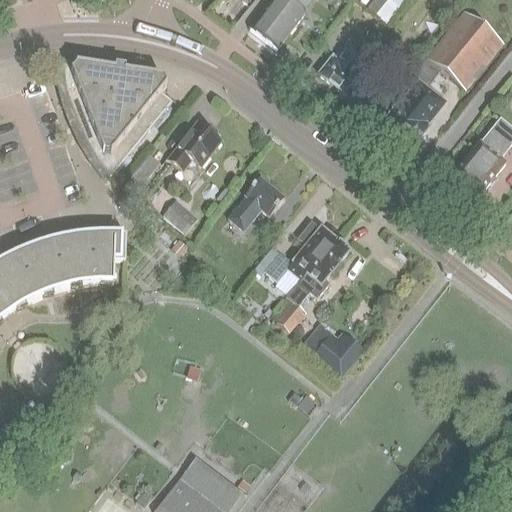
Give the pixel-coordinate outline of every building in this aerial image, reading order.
[(313,0),(274,0),(249,34),(276,54),(304,17),(302,15),(313,0)] [(406,0),(376,0),(365,15),(384,30),(406,0)] [(463,16),(425,63),(464,94),(502,47),(463,16)] [(361,84),(376,65),(349,44),(334,63),(332,61),(317,79),(347,102),(361,84)] [(171,106),(162,83),(59,66),(60,73),(60,80),(62,87),(63,93),(65,100),(66,106),(69,113),(71,119),(73,125),(76,132),(79,138),(82,144),(108,183),(171,106)] [(444,106),(417,85),(399,108),(398,107),(384,126),(413,149),(428,130),(426,129),(444,106)] [(511,146),(511,134),(499,124),(479,148),(452,182),(477,202),(504,168),(498,163),(511,146)] [(186,163),(199,172),(220,145),(197,128),(167,166),(177,174),(186,163)] [(133,198),(158,167),(147,158),(122,190),(133,198)] [(283,203),(259,182),(243,201),(244,202),(227,223),(242,236),(260,214),(268,221),(283,203)] [(196,222),(174,205),(160,223),(181,240),(196,222)] [(323,285),(348,256),(346,254),(346,249),(342,246),(337,247),(334,244),(333,244),(320,233),(319,235),(310,227),(300,240),(304,244),(301,247),(305,251),(291,269),(279,259),(271,252),(256,271),(251,278),(258,284),(264,277),(276,287),(286,275),(299,285),(284,303),(291,309),(275,330),(288,340),(304,320),(295,312),(307,297),(315,304),(328,289),(323,285)] [(0,324),(4,322),(9,318),(14,315),(19,312),(24,309),(41,301),(51,297),(69,292),(80,290),(99,288),(112,288),(113,265),(124,265),(125,240),(117,240),(109,239),(102,240),(94,240),(87,241),(79,241),(72,242),(64,244),(57,245),(49,247),(42,249),(35,252),(28,254),(21,257),(14,260),(7,264),(0,267),(0,324)] [(177,244),(168,254),(177,262),(186,252),(177,244)] [(363,355),(341,337),(336,343),(331,338),(313,359),(340,382),(363,355)] [(294,409),(300,402),(293,396),(287,404),(294,409)] [(306,419),(316,408),(306,399),(296,411),(306,419)] [(194,463),(157,511),(221,511),(235,494),(194,463)] [(244,496),(249,489),(241,484),(236,491),(244,496)] [(140,511),(143,511),(150,504),(141,497),(134,507),(140,511)]
